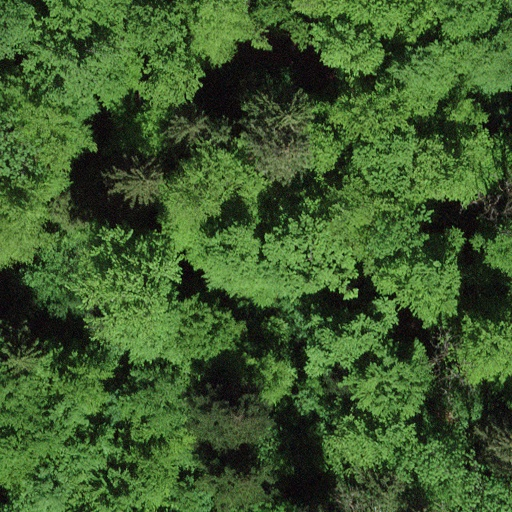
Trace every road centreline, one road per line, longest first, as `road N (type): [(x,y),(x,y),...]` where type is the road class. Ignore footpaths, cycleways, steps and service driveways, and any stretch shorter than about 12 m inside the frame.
road 1 (track): [(511,146),(426,109),(210,68),(135,99),(0,293)]
road 2 (track): [(426,109),(458,300),(511,406)]
